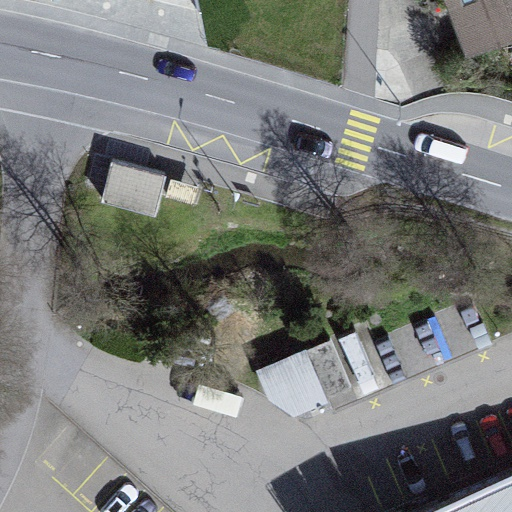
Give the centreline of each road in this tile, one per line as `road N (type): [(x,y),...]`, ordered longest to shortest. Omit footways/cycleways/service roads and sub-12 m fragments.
road 1 (tertiary): [(55,54),(511,188)]
road 2 (residential): [(55,54),(0,408)]
road 3 (unknown): [(19,303),(188,444),(287,511)]
